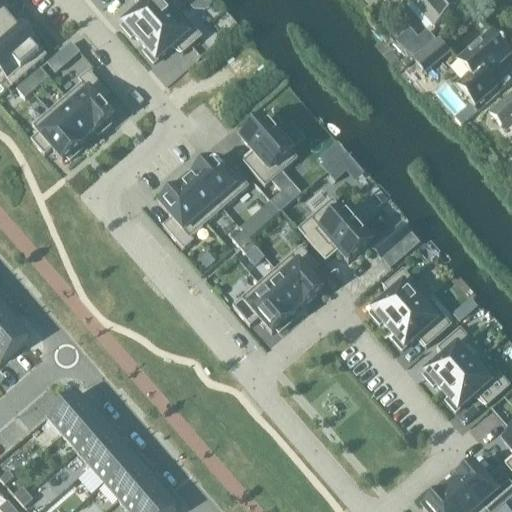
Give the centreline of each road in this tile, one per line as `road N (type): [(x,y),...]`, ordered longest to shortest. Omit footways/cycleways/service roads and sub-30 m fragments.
road 1 (residential): [(63,0),(174,127),(100,197),(253,380)]
road 2 (residential): [(253,380),(334,306),(454,439),(373,511)]
road 3 (residential): [(0,275),(202,511)]
road 4 (residential): [(253,380),(368,511)]
